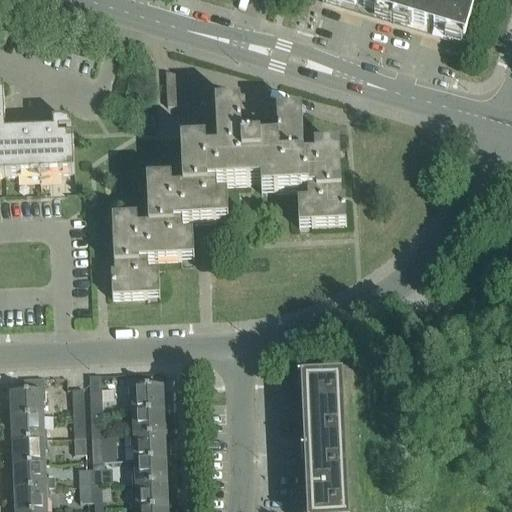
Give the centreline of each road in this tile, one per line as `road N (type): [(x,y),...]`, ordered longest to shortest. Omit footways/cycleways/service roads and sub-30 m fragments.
road 1 (residential): [(238,348),(326,327),(407,279),(468,208),(505,124)]
road 2 (residential): [(241,46),(505,124)]
road 3 (residential): [(0,358),(238,348)]
road 4 (residential): [(238,511),(238,348)]
road 5 (residential): [(85,0),(241,46)]
